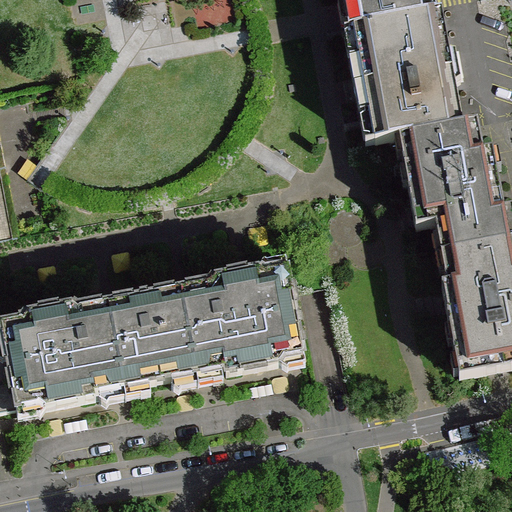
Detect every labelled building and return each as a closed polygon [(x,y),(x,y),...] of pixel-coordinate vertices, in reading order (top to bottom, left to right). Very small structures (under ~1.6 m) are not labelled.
[(434,0),(343,0),(347,19),(350,34),(355,33),(438,18),(435,2),(434,0)] [(438,18),(355,33),(376,146),(400,142),(464,130),(443,17),(438,18)] [(464,130),(400,142),(417,233),(437,230),(442,259),(511,245),(511,213),(505,214),(494,155),(484,156),(479,127),(464,130)] [(0,241),(14,238),(0,155),(0,241)] [(511,245),(442,259),(448,287),(442,288),(461,382),(511,372),(511,245)] [(213,289),(182,295),(198,379),(226,374),(227,379),(280,369),(283,363),(305,359),(294,300),(289,274),(264,279),(259,275),(217,282),(213,289)] [(182,295),(109,309),(125,393),(198,379),(182,295)] [(26,324),(2,330),(18,413),(41,409),(47,414),(96,405),(95,398),(125,393),(109,309),(77,315),(71,310),(69,311),(29,318),(26,324)] [(0,320),(0,416),(18,413),(2,330),(0,320)]
